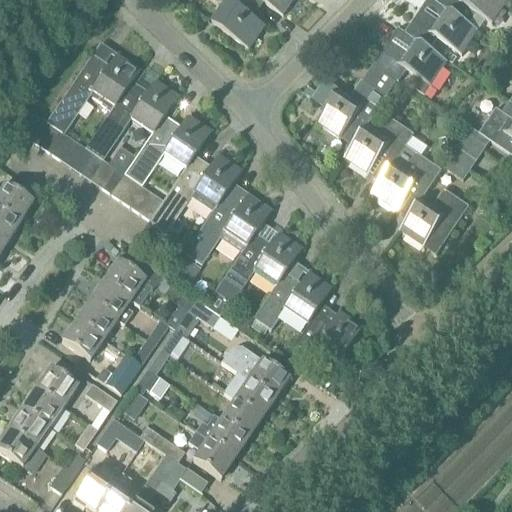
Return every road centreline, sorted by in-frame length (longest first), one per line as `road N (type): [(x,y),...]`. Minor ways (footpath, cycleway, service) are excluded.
road 1 (residential): [(425,347),(249,115)]
road 2 (residential): [(425,347),(268,511)]
road 3 (residential): [(249,115),(130,0)]
road 4 (residential): [(249,115),(362,0)]
road 5 (residential): [(425,347),(511,260)]
